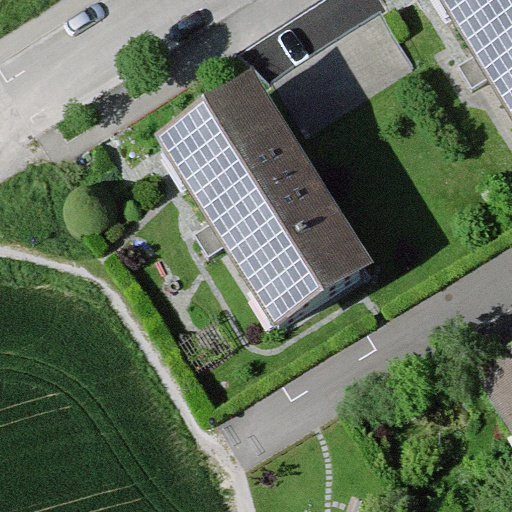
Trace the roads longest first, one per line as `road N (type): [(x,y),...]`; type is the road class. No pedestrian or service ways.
road 1 (residential): [(511,275),(245,437)]
road 2 (residential): [(178,0),(26,94)]
